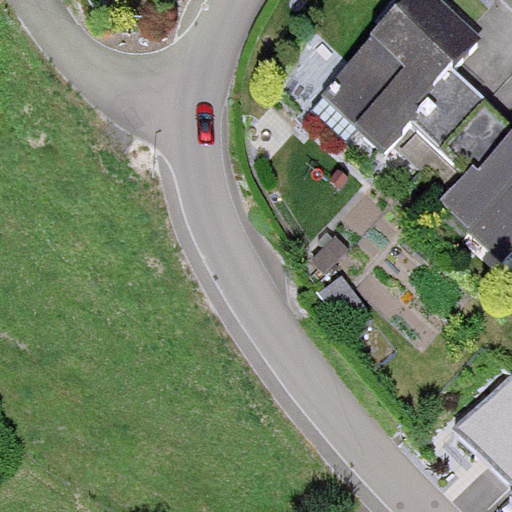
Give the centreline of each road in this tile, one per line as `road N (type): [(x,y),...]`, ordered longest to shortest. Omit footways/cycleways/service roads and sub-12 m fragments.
road 1 (residential): [(428,511),(389,474),(276,323),(226,233),(199,108)]
road 2 (residential): [(199,108),(132,101),(81,67),(34,0)]
